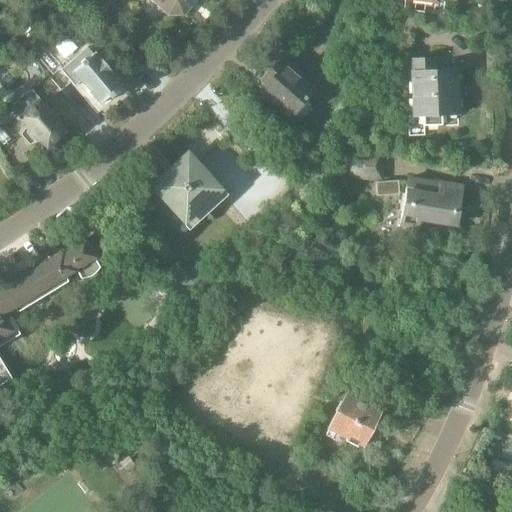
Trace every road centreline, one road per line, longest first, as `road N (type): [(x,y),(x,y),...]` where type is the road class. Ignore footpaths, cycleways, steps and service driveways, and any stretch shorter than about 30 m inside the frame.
road 1 (residential): [(0,238),(155,113),(265,0)]
road 2 (residential): [(410,511),(468,394),(511,246)]
